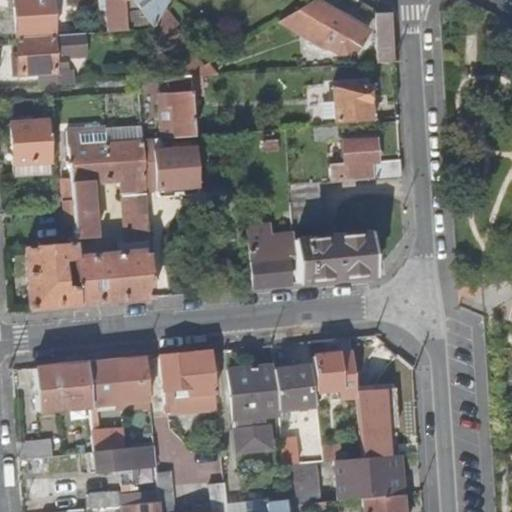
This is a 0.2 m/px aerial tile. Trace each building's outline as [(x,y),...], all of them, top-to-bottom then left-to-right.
[(21,15),(14,16),(15,35),(51,33),(49,0),(20,0),(21,15)] [(142,12),(132,0),(106,0),(108,26),(128,24),(128,13),(142,12)] [(132,0),(142,12),(151,25),(158,14),(163,7),(164,5),(160,0),(132,0)] [(309,2),(273,24),(324,45),(325,44),(337,49),(343,46),(349,49),(360,26),(309,2)] [(158,14),(166,22),(171,19),(163,7),(158,14)] [(379,13),(380,41),(382,65),(393,64),(391,41),(389,14),(379,13)] [(151,25),(154,29),(189,77),(203,68),(174,28),(171,30),(166,22),(158,14),(151,25)] [(128,31),(128,24),(108,26),(109,32),(128,31)] [(87,32),(59,33),(60,56),(87,55),(87,32)] [(52,41),(52,37),(16,39),(17,64),(11,64),(12,76),(54,74),(53,59),(58,58),(57,41),(52,41)] [(203,68),(189,77),(208,76),(203,68)] [(65,85),(88,84),(87,71),(64,73),(65,85)] [(188,77),(171,78),(172,93),(166,94),(167,110),(174,110),(176,140),(192,139),(188,77)] [(376,121),(375,104),(369,104),(368,82),(343,83),(345,123),(376,121)] [(48,122),(11,124),(14,177),(50,175),(48,122)] [(335,128),(314,130),(315,142),(336,141),(335,128)] [(335,168),(336,182),(400,178),(399,156),(375,158),(374,138),(342,139),(342,167),(335,168)] [(153,141),(140,142),(143,176),(154,176),(154,182),(172,181),(172,176),(179,176),(179,181),(194,180),(193,151),(183,152),(183,147),(174,148),(175,153),(153,154),(153,141)] [(71,208),(72,226),(73,237),(93,236),(90,181),(135,178),(143,178),(143,176),(140,142),(66,148),(71,208)] [(143,178),(135,178),(136,194),(144,194),(143,178)] [(317,227),(315,183),(289,185),(291,229),(317,227)] [(147,239),(144,194),(136,194),(121,195),(123,241),(147,239)] [(292,239),(292,249),(294,284),(365,278),(370,277),(372,276),(370,234),(292,239)] [(147,239),(123,241),(117,241),(118,255),(148,253),(147,239)] [(280,250),(292,249),(292,239),(279,240),(280,250)] [(78,303),(74,253),(74,243),(25,246),(29,307),(78,303)] [(261,243),(246,243),(248,288),(287,285),(286,261),(262,262),(261,243)] [(81,252),(74,253),(78,303),(99,301),(96,256),(82,256),(81,252)] [(148,253),(118,255),(114,255),(117,299),(151,296),(148,253)] [(114,255),(96,256),(99,301),(117,299),(114,255)] [(172,398),(215,395),(210,350),(158,355),(163,404),(173,403),(172,398)] [(355,399),(355,391),(352,372),(336,373),(335,353),(310,355),(315,389),(339,387),(340,399),(355,399)] [(112,359),(116,402),(120,402),(148,399),(143,356),(112,359)] [(85,362),(87,405),(94,404),(116,402),(112,359),(85,362)] [(36,409),(87,405),(85,362),(34,366),(36,409)] [(276,409),(272,369),(272,365),(226,369),(230,419),(277,415),(276,409)] [(272,369),(276,409),(309,406),(304,366),(272,369)] [(355,391),(355,399),(356,407),(374,406),(377,426),(396,425),(391,388),(355,391)] [(366,414),(357,415),(359,428),(367,427),(366,414)] [(90,450),(92,450),(125,447),(124,436),(122,426),(95,428),(89,429),(90,450)] [(359,433),(362,458),(382,456),(380,437),(368,438),(367,432),(359,433)] [(125,447),(152,444),(151,434),(124,436),(125,447)] [(279,438),(282,467),(309,464),(307,448),(297,449),(296,437),(279,438)] [(18,458),(52,454),(50,438),(17,439),(18,458)] [(152,444),(125,447),(92,450),(94,470),(117,469),(118,489),(137,487),(136,467),(155,465),(152,444)] [(323,463),(330,462),(344,460),(342,446),(322,447),(323,463)] [(87,471),(94,470),(92,450),(90,450),(85,451),(87,471)] [(397,455),(382,456),(362,458),(344,460),(330,462),(334,502),(361,499),(392,496),(390,472),(399,472),(397,455)] [(312,504),(316,503),(311,464),(309,464),(282,467),(286,505),(286,506),(312,504)] [(155,471),(157,492),(158,501),(170,499),(167,470),(155,471)] [(402,495),(399,472),(390,472),(392,496),(399,495),(402,495)] [(226,511),(224,483),(207,484),(209,511),(226,511)] [(158,503),(158,501),(157,492),(117,495),(116,493),(85,495),(87,510),(120,507),(158,503)] [(401,511),(399,495),(392,496),(361,499),(362,511),(401,511)] [(171,511),(170,499),(158,501),(158,503),(159,511),(171,511)] [(159,511),(158,503),(120,507),(120,511),(159,511)] [(325,511),(325,503),(316,503),(312,504),(312,511),(325,511)]
